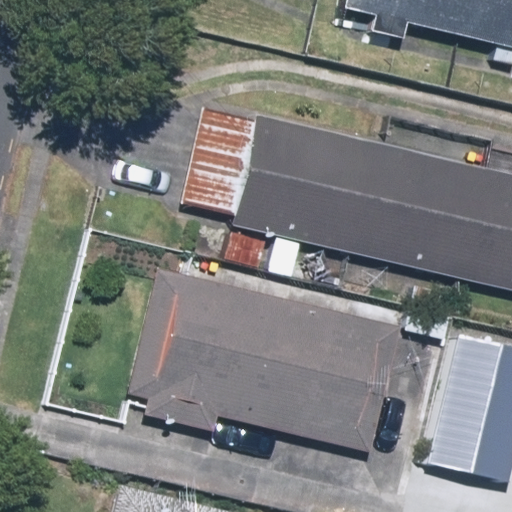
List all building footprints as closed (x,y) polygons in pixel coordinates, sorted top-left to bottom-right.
[(511,0),(332,0),(330,10),(366,19),(363,34),(395,41),(399,26),(488,48),(484,66),(511,73),(511,0)] [(259,238),(251,274),(284,282),(292,246),(511,297),(511,180),(192,105),(169,204),(222,216),(219,229),(259,238)] [(391,326),(148,268),(117,396),(361,454),(391,326)] [(416,465),(502,482),(511,433),(511,353),(442,339),(416,465)] [(210,511),(107,486),(100,511),(210,511)]
